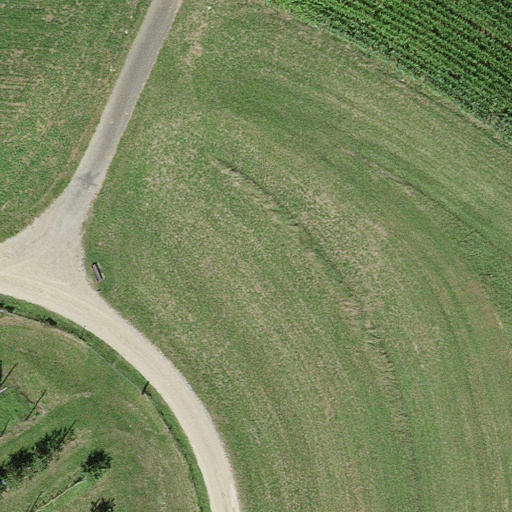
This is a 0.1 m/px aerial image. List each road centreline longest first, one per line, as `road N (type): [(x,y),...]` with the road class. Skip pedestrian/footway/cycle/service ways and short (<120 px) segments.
road 1 (track): [(0,272),(27,274),(157,349),(220,444),(230,511)]
road 2 (track): [(27,274),(167,0)]
